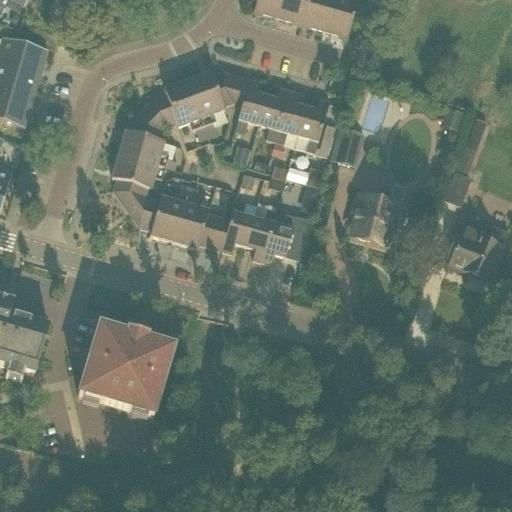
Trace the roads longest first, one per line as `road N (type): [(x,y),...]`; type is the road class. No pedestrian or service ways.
road 1 (tertiary): [(511,396),(444,366),(84,264)]
road 2 (residential): [(42,252),(92,84),(102,73),(178,49),(218,23),(228,0)]
road 3 (unclassified): [(73,435),(58,381),(60,332),(84,264)]
